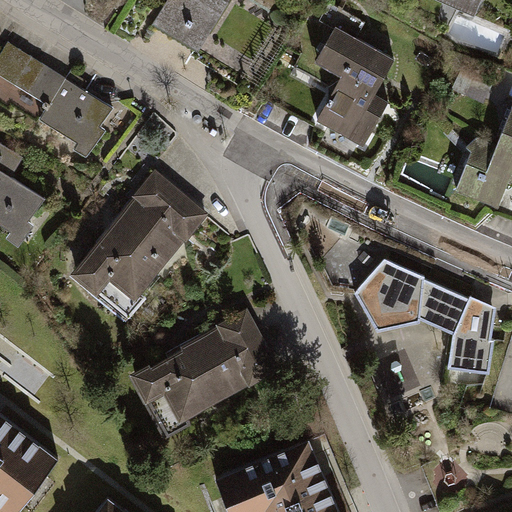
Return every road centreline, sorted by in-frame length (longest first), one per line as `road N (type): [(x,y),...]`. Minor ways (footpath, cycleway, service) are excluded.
road 1 (residential): [(383,511),(252,204),(249,164),(258,141)]
road 2 (residential): [(258,141),(511,265)]
road 3 (residential): [(17,0),(258,141)]
